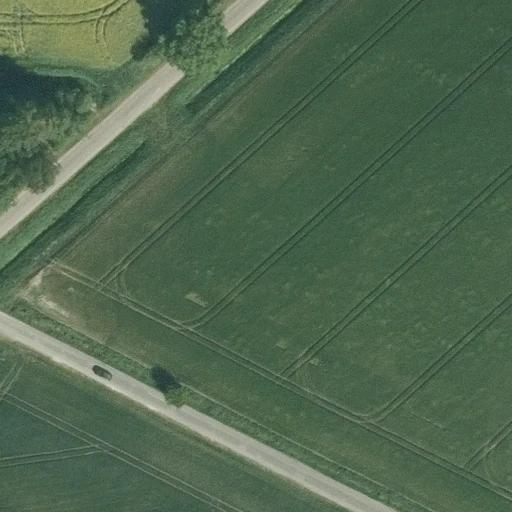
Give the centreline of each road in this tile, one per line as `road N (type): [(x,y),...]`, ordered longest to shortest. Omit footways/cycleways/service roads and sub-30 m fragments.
road 1 (residential): [(379,511),(0,327)]
road 2 (residential): [(0,217),(248,0)]
